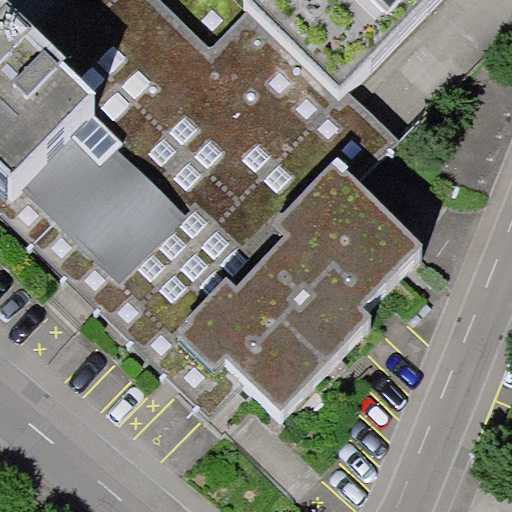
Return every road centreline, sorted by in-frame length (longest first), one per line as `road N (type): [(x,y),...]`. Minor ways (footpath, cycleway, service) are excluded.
road 1 (unclassified): [(409,511),(511,259)]
road 2 (unclassified): [(0,398),(135,511)]
